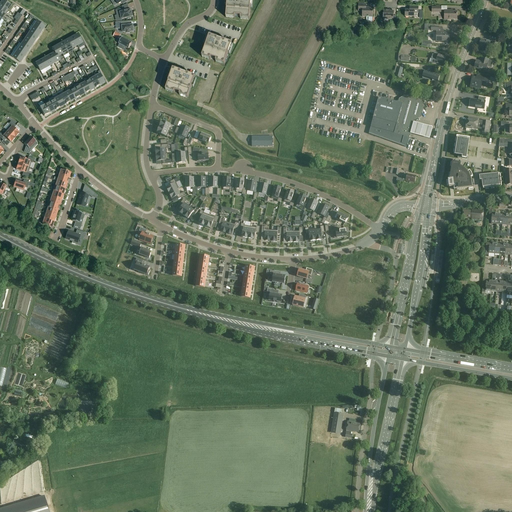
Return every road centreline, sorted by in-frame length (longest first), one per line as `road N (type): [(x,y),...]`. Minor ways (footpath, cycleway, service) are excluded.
road 1 (primary): [(270,330),(93,280),(0,236)]
road 2 (secondary): [(425,204),(447,103),(485,0)]
road 3 (residential): [(151,105),(218,139),(216,169),(150,175)]
road 4 (residential): [(378,230),(319,193),(229,170)]
road 5 (secondary): [(404,349),(425,204)]
road 6 (secondary): [(419,216),(391,347)]
road 7 (primary): [(391,347),(270,330)]
road 8 (primary): [(270,330),(389,356)]
road 9 (secondary): [(372,475),(402,359)]
